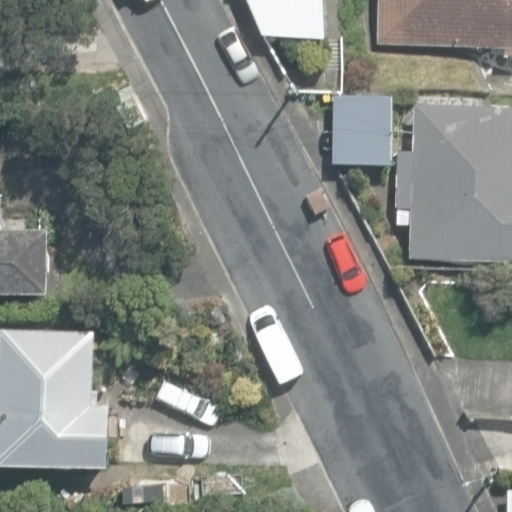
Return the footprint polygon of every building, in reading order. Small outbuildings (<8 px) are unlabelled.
[(249,0),(264,33),(327,36),(325,0),(249,0)] [(506,53),(511,53),(511,0),(379,0),(379,42),(506,45),(506,53)] [(130,127),(147,119),(128,82),(111,91),(130,127)] [(334,162),(393,162),(393,93),(334,93),(334,162)] [(511,103),(415,101),(414,149),(401,149),(399,207),(398,223),(411,224),(413,224),(412,256),(432,257),(511,259),(511,103)] [(0,292),(47,293),(48,228),(47,228),(0,228),(0,292)] [(0,463),(109,468),(112,404),(94,404),(97,332),(0,328),(0,463)] [(511,511),(511,484),(503,485),(503,511),(511,511)]
